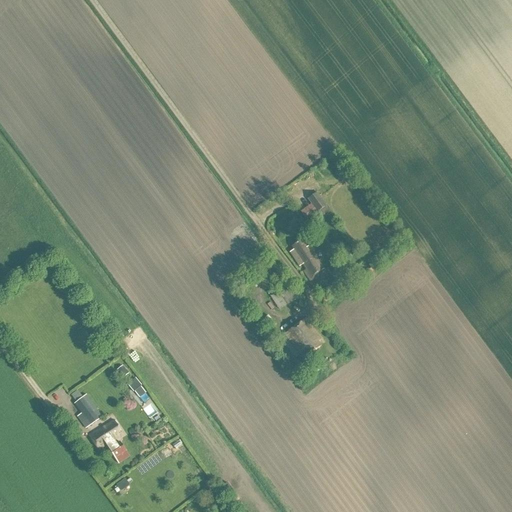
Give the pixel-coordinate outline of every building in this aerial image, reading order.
[(344,164),(333,171),(341,182),(351,174),(344,164)] [(317,213),(325,207),(315,193),(307,200),(317,213)] [(307,248),(302,240),(289,249),(291,252),(289,253),(299,267),(302,265),(306,270),(304,271),(310,280),(324,270),(308,247),(307,248)] [(371,265),(364,269),(368,275),(375,271),(371,265)] [(277,292),(269,297),(280,312),(299,298),(284,276),(272,284),(277,292)] [(261,329),(272,319),(267,314),(257,324),(261,329)] [(323,340),(306,318),(285,334),(305,360),(322,347),(319,343),(323,340)] [(123,367),(118,371),(124,378),(128,374),(123,367)] [(135,379),(127,385),(134,394),(142,387),(135,379)] [(83,398),(74,405),(82,416),(78,419),(81,423),(86,419),(91,425),(97,420),(94,415),(95,414),(83,398)] [(117,445),(113,440),(114,440),(115,441),(121,437),(119,435),(122,432),(115,422),(105,429),(104,428),(90,437),(90,438),(100,451),(110,443),(113,447),(110,450),(117,461),(128,453),(120,442),(117,445)] [(127,479),(118,482),(122,493),(131,490),(127,479)] [(221,487),(235,503),(241,498),(227,482),(221,487)]
